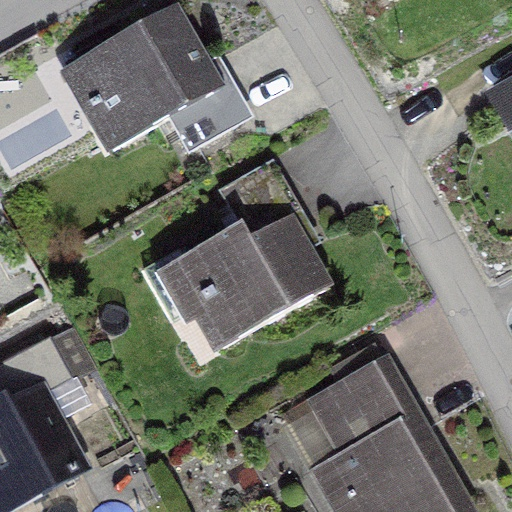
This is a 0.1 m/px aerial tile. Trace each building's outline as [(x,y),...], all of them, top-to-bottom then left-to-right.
[(171,14),(59,79),(105,157),(217,92),(171,14)] [(511,83),(481,102),(511,153),(511,83)] [(236,233),(157,278),(204,360),(329,288),(290,221),(245,247),(236,233)] [(0,511),(18,511),(82,477),(42,404),(70,389),(48,349),(0,375),(0,511)] [(340,456),(308,474),(329,511),(469,511),(386,360),(310,402),(340,456)]
